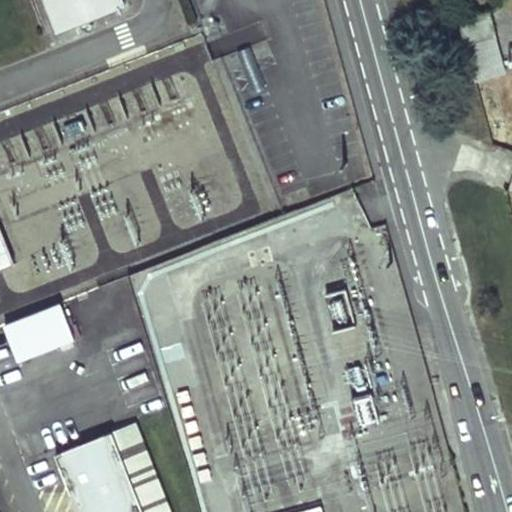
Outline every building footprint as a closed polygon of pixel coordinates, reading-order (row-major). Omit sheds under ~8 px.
[(48,0),(60,29),(126,3),(125,0),(48,0)] [(488,12),(459,19),(466,44),(496,36),(488,12)] [(476,61),(480,77),(503,72),(500,56),(476,61)] [(196,189),(196,212),(234,211),(233,188),(196,189)] [(130,215),(137,239),(159,233),(152,209),(130,215)] [(0,229),(0,270),(14,265),(0,229)] [(69,271),(100,261),(91,231),(60,241),(69,271)] [(45,263),(17,263),(17,283),(45,282),(45,263)] [(62,304),(5,326),(19,360),(75,338),(62,304)] [(368,396),(350,403),(360,429),(378,422),(368,396)] [(169,511),(135,424),(112,433),(143,511),(169,511)] [(143,511),(112,433),(58,454),(80,511),(143,511)]
